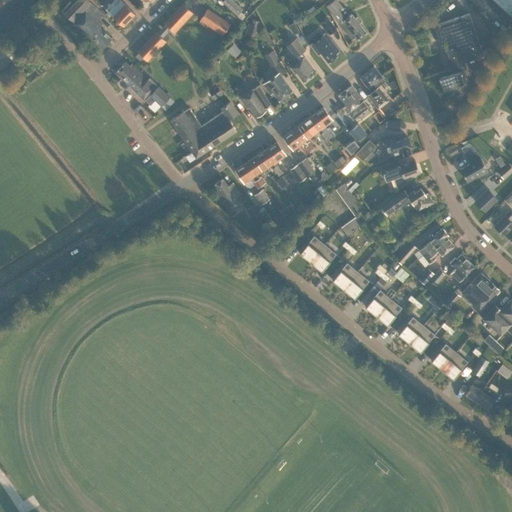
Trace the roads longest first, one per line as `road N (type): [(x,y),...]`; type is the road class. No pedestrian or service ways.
road 1 (residential): [(511,441),(422,384),(182,186)]
road 2 (residential): [(511,272),(452,203),(391,32)]
road 3 (tertiary): [(182,186),(391,32)]
road 4 (tertiary): [(0,298),(182,186)]
road 5 (residential): [(182,186),(94,74)]
